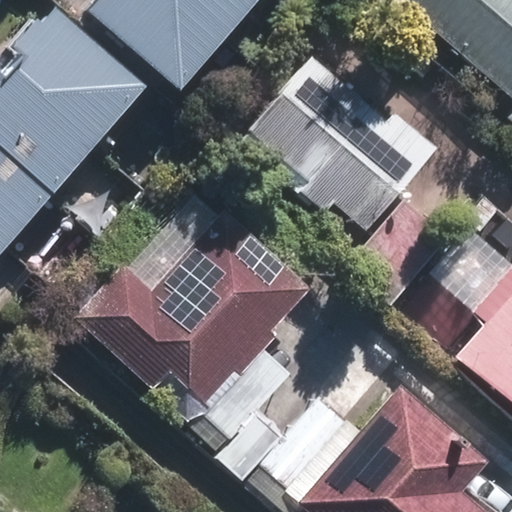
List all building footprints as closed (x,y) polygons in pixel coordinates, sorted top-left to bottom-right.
[(97,0),(85,14),(172,91),(251,0),(97,0)] [(511,94),(511,0),(389,0),(506,102),(511,94)] [(0,252),(141,89),(50,11),(37,25),(32,21),(8,50),(19,59),(1,79),(0,78),(0,252)] [(381,126),(304,61),(243,134),(302,185),(293,195),(317,217),(327,206),(358,234),(430,150),(389,116),(381,126)] [(470,234),(488,212),(474,200),(456,222),(470,234)] [(437,241),(396,205),(339,269),(380,305),(437,241)] [(155,378),(189,408),(222,372),(227,377),(298,298),(211,221),(142,297),(112,271),(63,325),(141,394),(155,378)] [(477,326),(447,361),(511,416),(511,273),(506,269),(466,316),(477,326)] [(336,427),(275,498),(291,511),(469,511),(450,496),(473,469),(382,393),(346,435),(336,427)]
